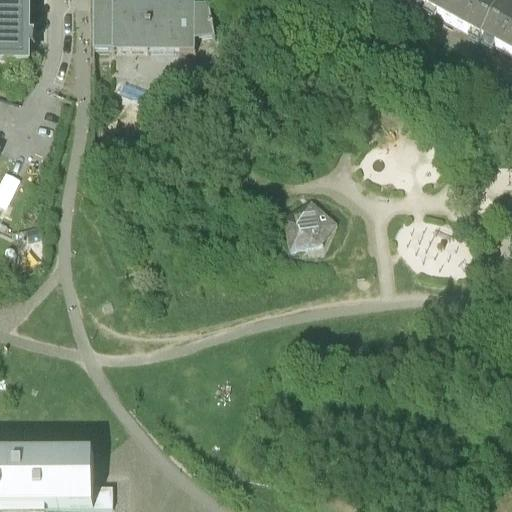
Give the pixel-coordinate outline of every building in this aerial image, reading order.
[(0,0),(0,65),(29,66),(29,0),(0,0)] [(401,0),(428,14),(435,0),(401,0)] [(482,0),(435,0),(428,14),(484,44),(502,10),(482,0)] [(217,6),(94,6),(94,50),(194,50),(194,41),(217,41),(217,6)] [(511,15),(502,10),(484,44),(511,59),(511,15)] [(312,211),(283,227),(289,260),(322,252),(337,233),(312,211)] [(102,459),(0,458),(0,511),(51,511),(104,509),(116,510),(114,487),(102,486),(102,459)]
